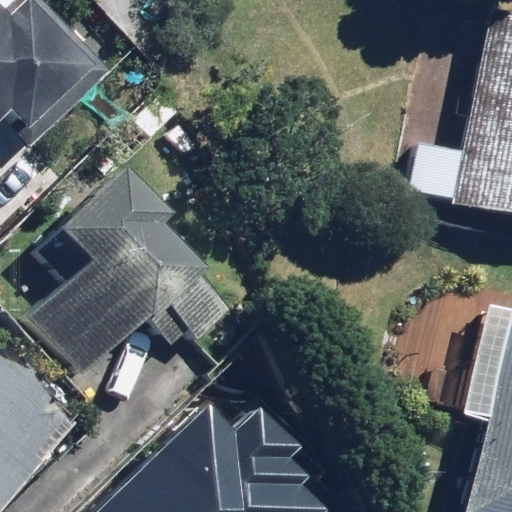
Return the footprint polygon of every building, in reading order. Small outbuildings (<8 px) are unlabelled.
[(0,0),(0,146),(14,134),(22,142),(90,80),(35,20),(51,6),(46,0),(0,0)] [(46,0),(51,6),(65,20),(86,0),(94,0),(132,41),(157,18),(139,0),(46,0)] [(511,230),(511,27),(466,19),(440,149),(402,142),(389,207),(511,230)] [(169,118),(147,92),(93,139),(114,164),(169,118)] [(213,311),(137,233),(151,220),(105,173),(25,252),(54,282),(7,328),(66,388),(139,317),(173,351),(213,311)] [(511,511),(511,324),(486,318),(466,313),(448,383),(400,370),(390,409),(458,426),(435,511),(511,511)] [(0,488),(49,431),(0,389),(0,488)] [(186,511),(160,484),(130,511),(186,511)]
